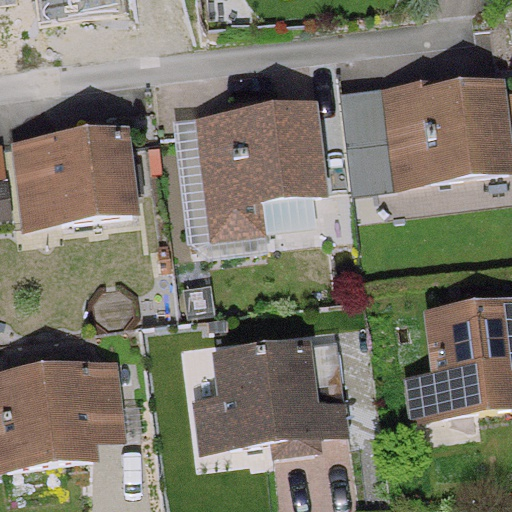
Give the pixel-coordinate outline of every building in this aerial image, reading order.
[(511,159),(511,156),(503,81),(386,94),(395,173),(511,159)] [(321,204),(312,123),(206,134),(217,240),(259,236),(257,211),(321,204)] [(132,221),(124,149),(22,160),(30,232),(132,221)] [(413,394),(418,428),(511,415),(511,320),(435,331),(443,390),(413,394)] [(307,360),(219,371),(225,413),(201,416),(206,460),(345,443),(342,418),(314,422),(307,360)] [(116,443),(108,380),(4,393),(9,430),(0,431),(0,478),(91,467),(88,446),(116,443)]
